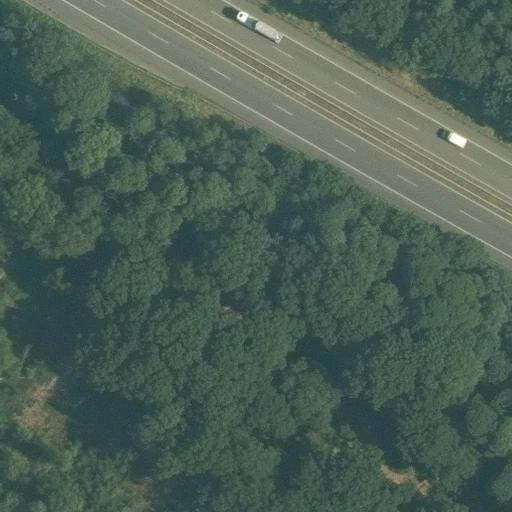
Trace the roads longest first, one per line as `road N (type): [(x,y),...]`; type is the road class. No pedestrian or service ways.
road 1 (motorway): [(84,0),(511,241)]
road 2 (motorway): [(511,184),(184,0)]
